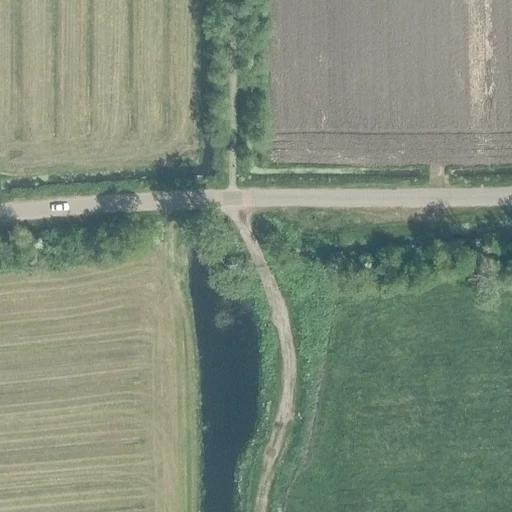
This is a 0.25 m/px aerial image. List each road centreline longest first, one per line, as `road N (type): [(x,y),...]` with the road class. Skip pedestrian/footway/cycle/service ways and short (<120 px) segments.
road 1 (unclassified): [(0,217),(101,203),(511,193)]
road 2 (track): [(263,511),(289,391),(278,317),(231,197)]
